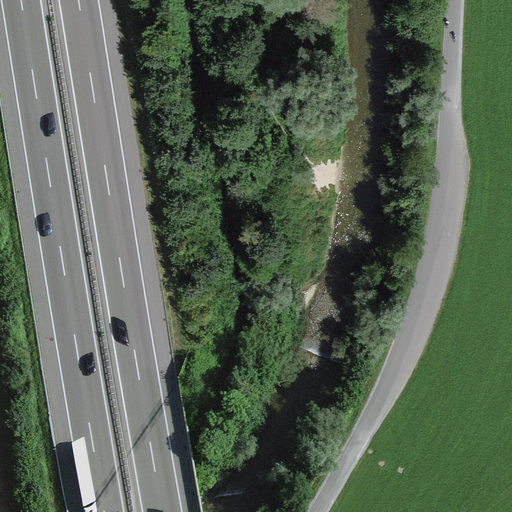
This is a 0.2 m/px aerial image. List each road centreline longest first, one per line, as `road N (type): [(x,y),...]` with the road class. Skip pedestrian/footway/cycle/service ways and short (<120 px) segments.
road 1 (track): [(202,0),(251,274),(240,356),(146,511)]
road 2 (unclassified): [(454,0),(448,173),(420,309),(324,511)]
road 3 (motorway): [(24,0),(107,511)]
road 4 (motorway): [(161,511),(80,0)]
